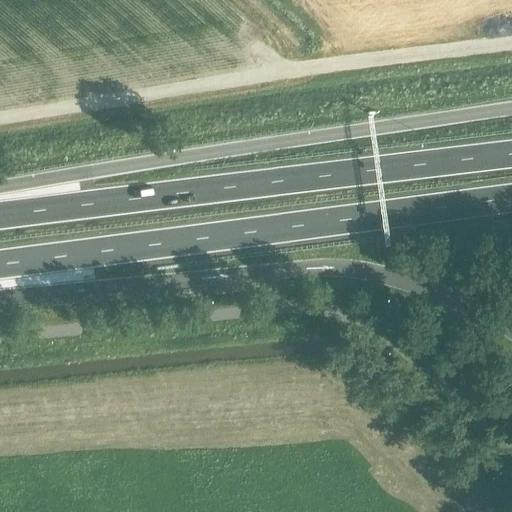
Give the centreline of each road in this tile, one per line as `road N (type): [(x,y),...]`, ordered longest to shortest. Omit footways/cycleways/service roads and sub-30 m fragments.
road 1 (motorway): [(0,298),(370,272),(464,304),(511,332)]
road 2 (motorway): [(511,109),(278,145),(0,203)]
road 3 (track): [(0,119),(511,45)]
road 4 (motorway): [(0,263),(511,197)]
road 5 (motorway): [(511,154),(0,216)]
